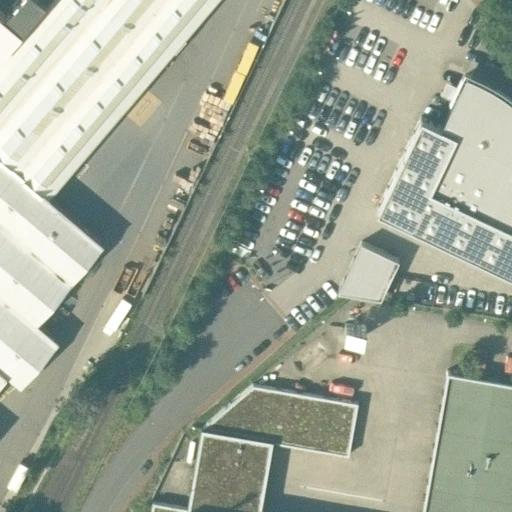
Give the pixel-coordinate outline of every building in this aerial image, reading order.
[(0,154),(21,173),(167,0),(110,0),(0,130),(0,154)] [(0,130),(110,0),(50,0),(22,33),(0,59),(0,130)] [(50,0),(22,0),(6,20),(22,33),(50,0)] [(49,196),(217,0),(168,0),(21,173),(49,196)] [(6,20),(0,14),(0,59),(22,33),(6,20)] [(511,99),(496,86),(463,72),(438,127),(452,134),(427,189),(511,229),(511,99)] [(438,127),(419,118),(373,211),(511,275),(511,229),(427,189),(452,134),(438,127)] [(0,364),(23,384),(61,338),(40,321),(106,243),(49,196),(21,173),(0,154),(0,364)] [(359,242),(336,290),(376,298),(395,259),(359,242)] [(358,335),(361,323),(349,321),(347,333),(358,335)] [(0,382),(8,372),(0,365),(0,382)] [(252,382),(202,425),(201,425),(187,506),(153,500),(150,511),(511,511),(511,380),(447,369),(421,511),(258,511),(272,440),(348,453),(357,401),(252,382)]
